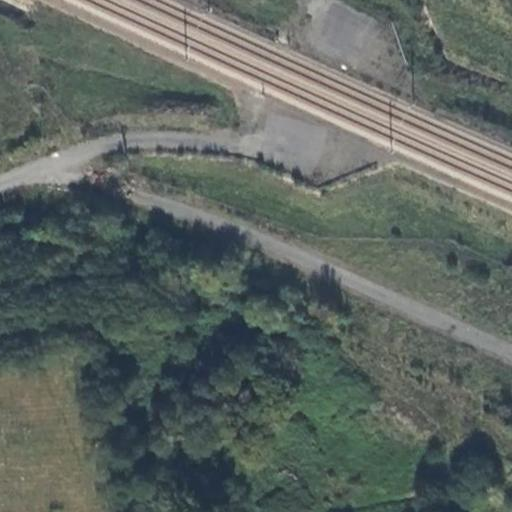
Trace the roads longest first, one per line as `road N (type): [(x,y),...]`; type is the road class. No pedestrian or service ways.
road 1 (track): [(324,139),(204,90),(0,24)]
road 2 (track): [(349,52),(232,0)]
